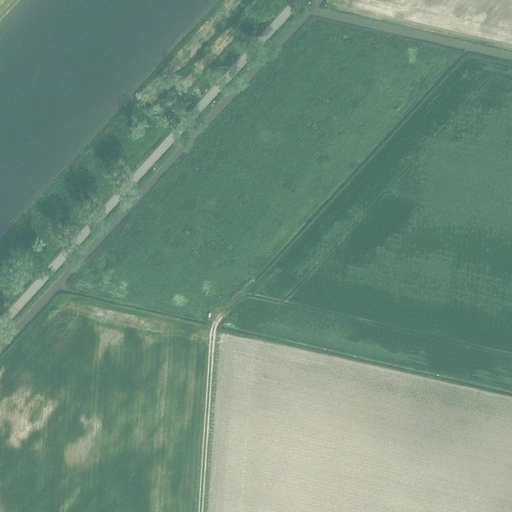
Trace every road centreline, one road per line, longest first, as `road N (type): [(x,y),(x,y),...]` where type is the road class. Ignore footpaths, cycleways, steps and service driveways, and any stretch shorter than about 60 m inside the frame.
road 1 (unclassified): [(0,323),(295,0)]
road 2 (unclassified): [(201,511),(211,326)]
